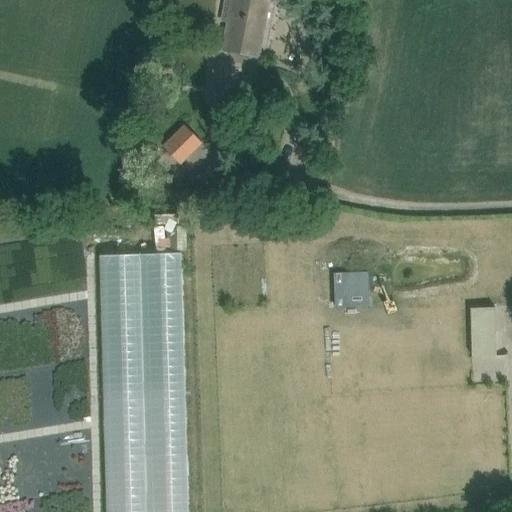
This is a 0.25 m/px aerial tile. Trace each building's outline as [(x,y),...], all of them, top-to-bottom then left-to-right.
[(225,0),(221,21),(228,22),(223,49),(258,56),(269,1),(263,0),(225,0)] [(184,125),(162,146),(180,165),(202,144),(184,125)] [(126,235),(102,234),(101,247),(126,247),(126,235)] [(334,274),(335,307),(368,306),(366,273),(334,274)] [(495,330),(471,331),(472,355),(496,354),(495,330)]
